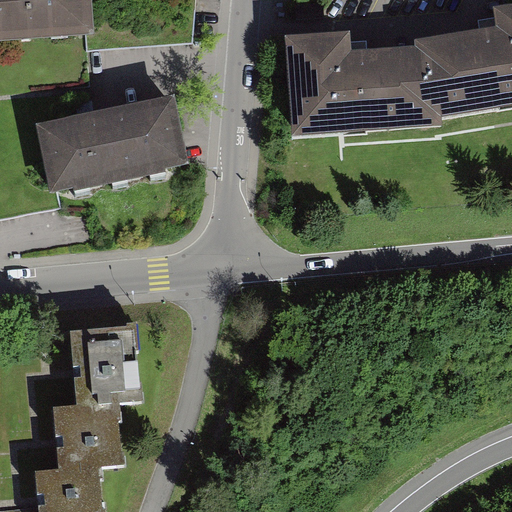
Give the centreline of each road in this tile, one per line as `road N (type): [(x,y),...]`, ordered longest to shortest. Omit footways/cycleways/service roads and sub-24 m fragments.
road 1 (trunk): [(213,268),(511,248)]
road 2 (residential): [(246,0),(228,217),(213,268)]
road 3 (residential): [(213,268),(176,421),(132,511)]
road 4 (tertiary): [(0,287),(213,268)]
road 5 (motorway): [(511,447),(408,511)]
